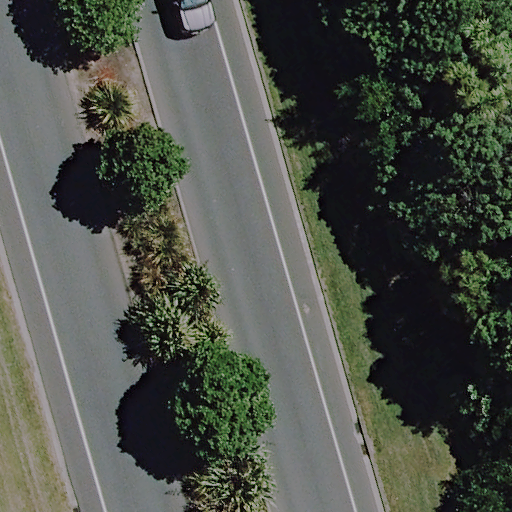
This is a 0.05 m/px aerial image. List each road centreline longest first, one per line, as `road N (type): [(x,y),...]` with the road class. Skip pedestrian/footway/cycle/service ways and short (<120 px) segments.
road 1 (secondary): [(160,511),(11,0)]
road 2 (secondary): [(173,0),(319,511)]
